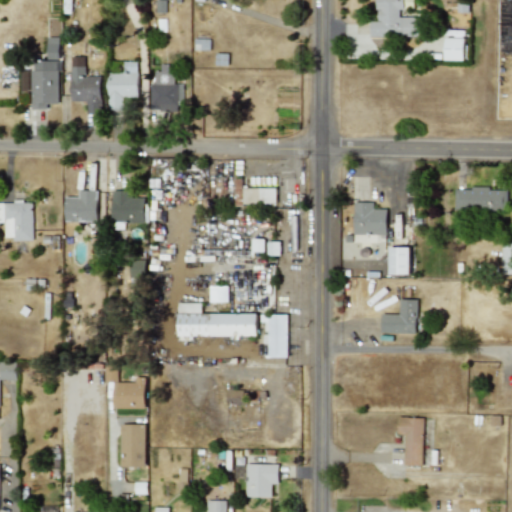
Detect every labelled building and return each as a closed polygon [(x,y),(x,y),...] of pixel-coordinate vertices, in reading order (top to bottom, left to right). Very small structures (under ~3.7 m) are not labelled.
[(402,0),(376,0),(376,21),(369,21),(369,36),(415,36),(415,17),(402,17),(402,0)] [(444,37),(444,60),(464,60),(464,29),(453,29),(453,37),(444,37)] [(56,37),(46,37),(47,59),(56,58),(55,41),(56,41),(56,37)] [(57,103),(57,60),(30,61),(31,109),(46,108),(46,104),(57,103)] [(137,96),(137,61),(123,61),(122,72),(108,72),(107,110),(122,110),(122,96),(137,96)] [(149,110),(177,110),(178,103),(182,103),(183,84),(173,83),(174,71),(168,71),(168,63),(160,63),(160,71),(154,71),(154,83),(150,83),(149,110)] [(69,66),(70,101),(85,101),(86,113),(101,113),(100,75),(84,76),(84,66),(69,66)] [(241,188),(241,178),(234,178),(234,204),(276,203),(275,187),(241,188)] [(507,188),(454,187),(454,209),(506,210),(507,188)] [(64,196),(64,220),(96,221),(96,190),(77,189),(77,196),(64,196)] [(0,201),(0,222),(4,222),(4,239),(32,239),(31,201),(0,201)] [(386,234),(386,208),(372,208),(373,202),(353,201),(352,233),(386,234)] [(263,238),(252,238),(251,251),(263,251),(263,238)] [(511,241),(501,241),(500,273),(511,273),(511,241)] [(389,274),(409,274),(409,247),(388,247),(389,274)] [(145,259),(129,260),(130,277),(145,276),(145,259)] [(227,285),(209,285),(209,301),(227,301),(227,285)] [(381,313),(380,332),(416,333),(417,299),(399,299),(399,314),(381,313)] [(256,313),(201,313),(201,302),(177,302),(178,336),(256,336),(256,313)] [(286,314),(259,314),(260,321),(267,321),(267,357),(287,357),(286,314)] [(16,361),(0,361),(0,379),(16,379),(16,361)] [(145,408),(145,377),(135,377),(135,381),(117,381),(117,364),(105,364),(104,381),(113,381),(113,408),(145,408)] [(403,464),(421,465),(422,417),(397,416),(397,434),(404,435),(403,464)] [(120,466),(145,466),(146,424),(121,423),(120,466)] [(278,464),(246,463),(245,496),(271,497),(271,483),(277,483),(278,464)] [(226,511),(226,500),(206,500),(206,511),(226,511)]
